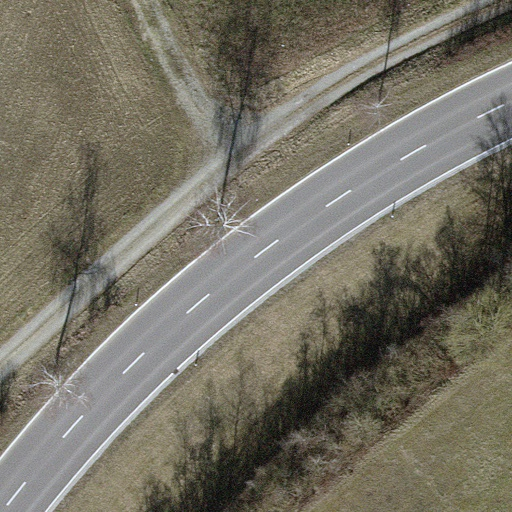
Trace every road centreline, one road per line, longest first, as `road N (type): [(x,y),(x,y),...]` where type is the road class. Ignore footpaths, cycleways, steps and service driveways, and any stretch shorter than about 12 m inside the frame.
road 1 (secondary): [(511,100),(392,165),(272,245),(168,332),(4,511)]
road 2 (track): [(509,0),(338,85),(234,162),(0,369)]
road 3 (track): [(152,0),(234,162)]
